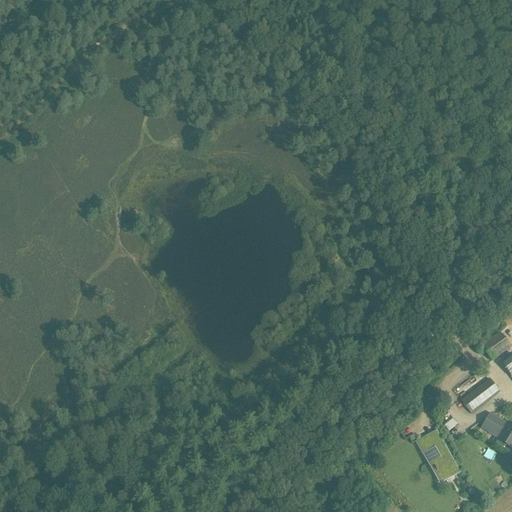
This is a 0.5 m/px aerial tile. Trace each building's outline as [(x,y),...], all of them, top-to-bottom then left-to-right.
[(493,360),(511,347),(500,333),(482,345),(493,360)] [(511,378),(511,357),(502,365),(511,378)] [(499,392),(489,379),(459,401),(469,414),(499,392)] [(501,442),(498,446),(507,451),(509,447),(511,448),(511,427),(507,425),(504,429),(501,427),(503,424),(490,416),(482,429),(496,437),(500,430),(503,432),(498,440),(501,442)] [(444,478),(445,480),(456,474),(437,441),(427,447),(423,440),(416,444),(432,472),(433,472),(434,474),(435,473),(439,481),(444,478)]
